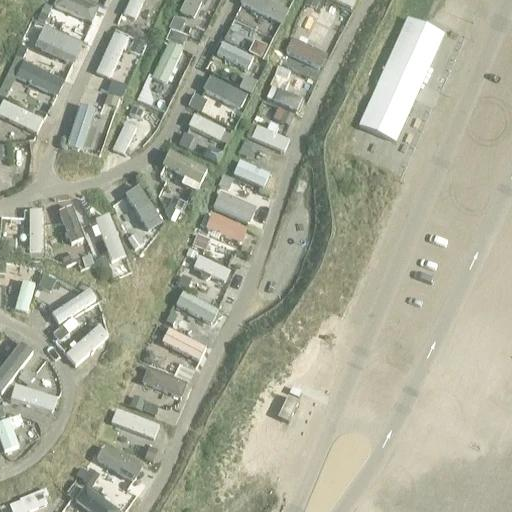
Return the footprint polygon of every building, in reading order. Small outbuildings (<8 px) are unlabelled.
[(82,0),(55,0),(52,6),(92,24),(99,7),(82,0)] [(135,20),(143,0),(130,0),(124,15),(135,20)] [(199,19),(205,0),(186,0),(182,13),(199,19)] [(306,0),(303,5),(315,11),(320,0),(306,0)] [(333,0),(352,8),(355,0),(333,0)] [(42,9),(37,21),(45,25),(50,13),(42,9)] [(173,18),(168,29),(180,35),(185,24),(173,18)] [(406,20),(358,127),(395,144),(444,37),(406,20)] [(42,28),(35,51),(74,64),(81,41),(42,28)] [(170,31),(165,42),(182,50),(187,39),(170,31)] [(108,79),(128,39),(115,32),(95,73),(108,79)] [(285,52),(321,69),(328,54),(292,38),(285,52)] [(134,41),(128,54),(138,58),(144,45),(134,41)] [(254,41),(248,54),(260,61),(267,48),(254,41)] [(20,46),(14,58),(22,61),(27,50),(20,46)] [(14,59),(0,88),(0,97),(5,100),(23,63),(14,59)] [(278,67),(274,75),(286,81),(290,72),(278,67)] [(244,79),(238,91),(250,97),(256,85),(244,79)] [(112,82),(107,94),(121,100),(126,88),(112,82)] [(271,86),(266,97),(300,113),(305,101),(271,86)] [(194,97),(188,108),(201,114),(207,103),(194,97)] [(112,98),(107,112),(115,114),(120,101),(112,98)] [(0,115),(37,134),(44,121),(2,100),(0,104),(0,115)] [(80,105),(67,146),(82,151),(96,111),(80,105)] [(133,106),(128,117),(139,122),(144,112),(133,106)] [(284,113),(279,124),(289,128),(294,118),(284,113)] [(193,115),(188,127),(226,145),(231,134),(193,115)] [(125,155),(136,127),(124,122),(113,151),(125,155)] [(252,123),(246,135),(285,153),(291,138),(271,129),(270,131),(252,123)] [(183,135),(178,147),(188,152),(193,140),(183,135)] [(244,142),(238,155),(251,161),(257,148),(244,142)] [(168,153),(161,173),(200,187),(207,168),(168,153)] [(239,160),(233,174),(264,188),(270,174),(239,160)] [(222,176),(217,188),(228,193),(233,182),(222,176)] [(172,199),(167,209),(175,212),(182,216),(186,206),(172,199)] [(68,244),(84,239),(73,206),(58,211),(68,244)] [(165,211),(163,214),(169,224),(175,212),(167,209),(166,211),(165,211)] [(28,211),(28,254),(43,254),(42,210),(28,211)] [(242,246),(249,230),(210,213),(203,228),(242,246)] [(110,214),(94,220),(110,263),(125,258),(110,214)] [(135,236),(127,241),(134,252),(143,246),(135,236)] [(197,237),(192,247),(205,253),(209,242),(197,237)] [(372,262),(389,269),(399,244),(382,237),(372,262)] [(1,241),(0,249),(0,253),(15,255),(16,242),(1,241)] [(188,251),(185,258),(194,262),(198,256),(188,251)] [(76,256),(61,261),(64,269),(79,264),(76,256)] [(90,257),(81,260),(85,269),(93,266),(90,257)] [(193,269),(226,283),(231,271),(198,257),(193,269)] [(105,259),(94,263),(99,274),(109,269),(105,259)] [(43,277),(38,289),(50,295),(55,283),(43,277)] [(182,277),(176,289),(185,293),(191,281),(182,277)] [(27,313),(35,285),(22,281),(14,310),(27,313)] [(59,325),(96,300),(89,289),(51,314),(59,325)] [(214,325),(220,311),(182,292),(175,306),(214,325)] [(170,315),(165,324),(172,327),(177,318),(170,315)] [(346,319),(322,375),(341,382),(365,327),(346,319)] [(75,366),(108,337),(98,325),(65,355),(75,366)] [(62,328),(53,336),(59,344),(69,336),(62,328)] [(162,343),(201,362),(208,348),(169,329),(162,343)] [(147,352),(142,362),(152,367),(155,360),(152,354),(147,352)] [(147,369),(141,383),(181,398),(186,384),(147,369)] [(494,407),(506,374),(495,370),(489,387),(487,386),(476,417),(488,421),(493,407),(494,407)] [(25,371),(17,381),(27,389),(35,378),(25,371)] [(455,398),(464,377),(452,372),(444,394),(455,398)] [(511,511),(511,387),(467,511),(511,511)] [(284,428),(282,435),(310,446),(326,403),(288,389),(275,424),(284,428)] [(133,398),(129,408),(141,413),(145,403),(133,398)] [(116,409),(111,423),(153,440),(159,426),(116,409)] [(13,428),(22,425),(19,416),(0,421),(0,440),(3,452),(19,447),(13,428)] [(103,446),(95,461),(133,482),(141,467),(103,446)] [(149,449),(143,461),(152,465),(157,452),(149,449)] [(80,469),(75,477),(82,482),(81,484),(92,490),(99,477),(89,471),(87,474),(80,469)] [(12,511),(26,511),(50,504),(44,490),(9,502),(12,511)]
